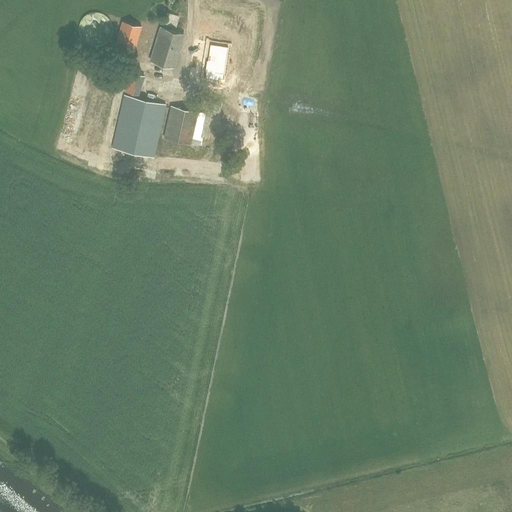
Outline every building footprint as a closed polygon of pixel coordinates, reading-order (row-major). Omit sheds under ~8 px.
[(168,23),(178,26),(181,15),(171,12),(168,23)] [(122,21),(113,50),(132,55),(141,26),(122,21)] [(150,60),(173,67),(184,34),(160,26),(150,60)] [(206,57),(203,68),(201,75),(202,75),(210,78),(219,80),(221,74),(229,47),(212,42),(209,52),(208,52),(206,57)] [(131,72),(125,92),(138,95),(144,76),(131,72)] [(124,95),(112,147),(153,157),(165,104),(124,95)] [(198,111),(170,105),(163,138),(191,145),(198,111)]
